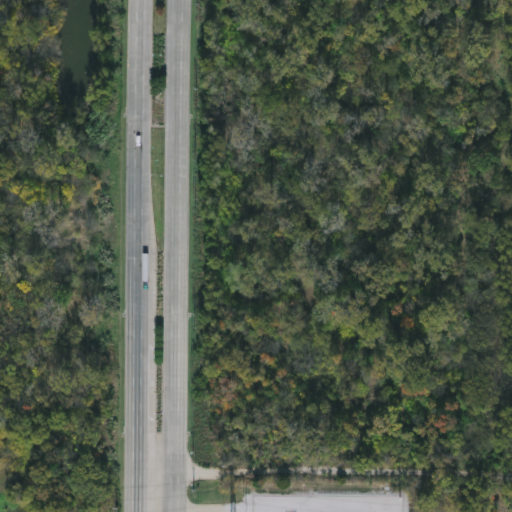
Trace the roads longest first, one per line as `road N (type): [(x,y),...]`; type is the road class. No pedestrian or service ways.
road 1 (primary): [(167,511),(182,0)]
road 2 (primary): [(143,0),(138,328)]
road 3 (primary): [(138,328),(136,471)]
